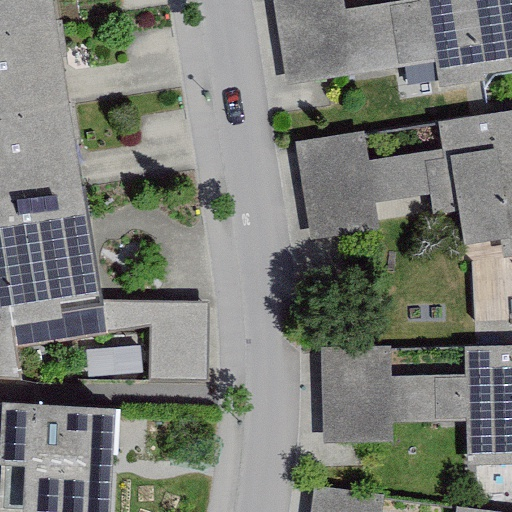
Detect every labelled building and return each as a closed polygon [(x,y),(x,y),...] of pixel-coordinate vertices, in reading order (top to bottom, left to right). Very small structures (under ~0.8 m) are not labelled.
[(0,0),(0,314),(90,301),(44,0),(0,0)] [(511,75),(511,0),(423,0),(342,13),(339,0),(280,0),(294,82),(355,73),(354,63),(435,51),(440,85),(511,75)] [(511,244),(511,116),(434,129),(439,159),(365,171),(360,139),(304,148),(318,233),(373,224),(369,200),(458,186),(468,251),(511,244)] [(204,308),(103,308),(103,331),(147,331),(148,389),(205,389),(204,308)] [(511,459),(511,349),(471,350),(472,381),(394,382),(393,350),(329,351),(330,440),(392,439),(392,421),(478,419),(479,460),(511,459)] [(0,450),(0,511),(11,511),(111,511),(119,413),(4,404),(0,450)] [(477,511),(467,511),(466,511),(380,511),(383,496),(323,487),(319,511),(477,511)]
